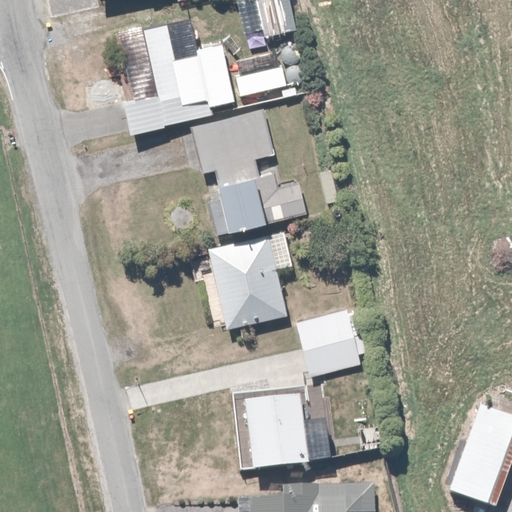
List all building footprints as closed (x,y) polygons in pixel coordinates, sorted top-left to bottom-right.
[(120,100),(128,133),(213,112),(211,104),(234,98),(220,42),(175,53),(167,19),(116,31),(132,98),(120,100)] [(203,193),(213,234),(305,213),(297,178),(278,183),(275,171),(259,175),(255,158),(275,153),(264,108),(187,126),(198,173),(214,169),(215,177),(208,179),(211,191),(203,193)] [(223,315),(226,329),(288,316),(279,268),(293,265),(286,230),(205,246),(208,258),(192,261),(196,282),(205,280),(212,317),(223,315)] [(355,352),(362,350),(351,306),(293,321),(308,377),(358,364),(355,352)] [(303,388),(232,394),(239,473),(310,466),(303,388)] [(511,403),(484,394),(449,491),(496,509),(511,464),(511,403)] [(373,511),(373,485),(298,488),(298,495),(241,497),(241,511),(373,511)]
